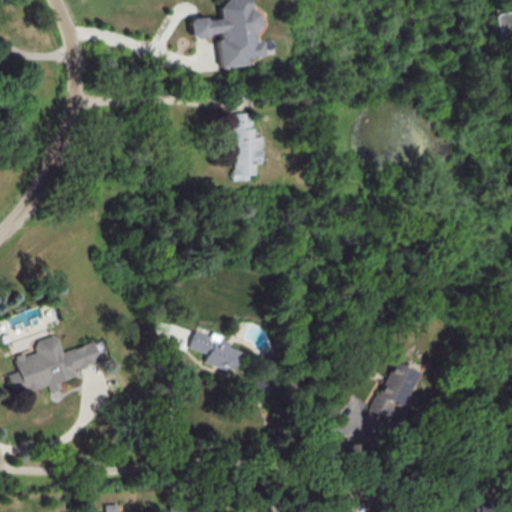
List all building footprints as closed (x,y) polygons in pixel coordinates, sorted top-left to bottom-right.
[(216,67),(242,64),(241,56),(258,55),(257,40),(253,40),(250,10),(245,10),(243,0),(217,0),(219,15),(185,19),(187,37),(212,34),(216,67)] [(511,9),(488,13),(492,37),(511,33),(511,9)] [(232,178),(254,177),(254,163),(259,163),(259,135),(250,136),(250,112),(231,112),(232,178)] [(201,361),(233,371),(239,350),(225,346),(227,339),(208,333),(207,335),(191,330),(186,347),(204,353),(201,361)] [(91,340),(59,352),(52,333),(30,341),(33,351),(22,355),(21,352),(10,355),(15,370),(5,373),(12,395),(45,384),(48,392),(59,388),(57,381),(73,375),(72,370),(98,360),(91,340)] [(413,370),(388,360),(369,409),(394,419),(413,370)] [(135,511),(114,511),(114,503),(102,504),(102,511),(94,511),(135,511)]
